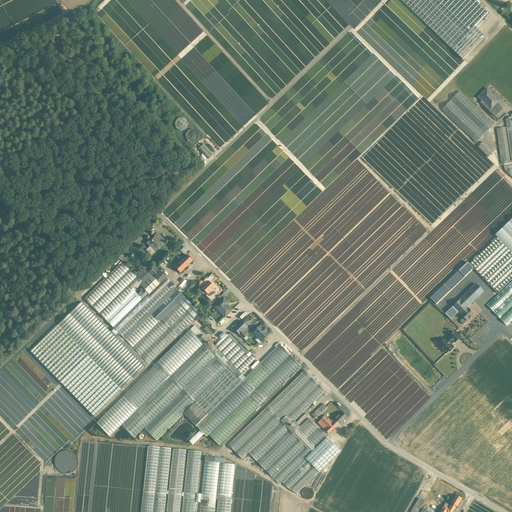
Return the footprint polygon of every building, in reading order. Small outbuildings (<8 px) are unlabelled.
[(489,13),(475,0),(400,0),(453,50),(475,27),(489,13)] [(475,27),(453,50),(463,59),(485,36),(475,27)] [(304,43),(309,54),(306,52),(305,55),(303,54),(304,55),(293,60),(294,62),(290,63),(286,58),(283,60),(287,62),(285,64),(292,72),(288,74),(283,79),(286,80),(283,81),(284,83),(278,86),(279,88),(331,43),(323,39),(315,46),(314,43),(312,47),(311,45),(310,47),(309,45),(304,43)] [(394,67),(394,66),(387,63),(386,67),(383,67),(387,68),(387,70),(388,68),(389,69),(388,72),(386,71),(386,75),(389,75),(389,77),(394,79),(394,81),(399,81),(404,83),(404,79),(403,73),(404,71),(400,69),(398,70),(396,69),(396,68),(394,67)] [(500,100),(487,89),(479,97),(488,106),(486,108),(489,111),(494,106),(496,104),(500,100)] [(494,124),(460,91),(442,110),(476,143),(494,124)] [(501,110),(496,104),(494,106),(497,109),(493,114),(495,116),(501,110)] [(247,134),(249,136),(250,134),(252,136),(257,131),(251,126),(243,134),(245,136),(247,134)] [(505,127),(496,129),(501,163),(503,162),(510,161),(505,127)] [(493,152),(482,142),(478,147),(488,157),(493,152)] [(199,148),(209,159),(215,154),(205,143),(199,148)] [(200,158),(202,160),(203,159),(205,161),(204,162),(205,163),(209,160),(204,154),(200,158)] [(511,218),(495,235),(498,238),(511,252),(511,218)] [(165,241),(157,233),(146,243),(149,246),(150,246),(155,251),(154,251),(155,252),(165,241)] [(511,279),(511,252),(498,238),(470,264),(498,293),(511,279)] [(155,251),(150,246),(149,246),(146,249),(152,255),(155,252),(154,251),(155,251)] [(188,255),(178,265),(179,266),(176,269),(180,273),(186,267),(193,261),(188,255)] [(122,262),(84,298),(114,329),(110,332),(81,302),(30,351),(94,417),(200,314),(166,278),(159,284),(153,277),(148,272),(140,280),(122,262)] [(154,266),(148,272),(153,277),(159,271),(154,266)] [(159,271),(153,277),(159,284),(166,278),(159,271)] [(459,271),(444,285),(449,290),(464,276),(459,271)] [(212,274),(206,279),(212,284),(214,282),(213,281),(216,278),(212,274)] [(212,284),(206,279),(204,281),(199,281),(199,289),(203,289),(206,292),(206,296),(211,302),(222,290),(217,285),(216,286),(213,283),(214,282),(212,284)] [(511,280),(487,305),(506,325),(511,319),(511,280)] [(476,284),(467,293),(474,301),(484,291),(476,284)] [(467,293),(453,306),(461,315),(468,308),(467,307),(474,301),(467,293)] [(224,298),(222,300),(215,307),(225,317),(232,310),(227,304),(229,303),(224,298)] [(468,308),(461,315),(464,318),(460,321),(463,324),(467,321),(474,314),(468,308)] [(205,318),(214,326),(218,322),(209,313),(205,318)] [(242,321),(234,329),(239,335),(240,335),(243,331),(248,327),(242,321)] [(211,336),(214,333),(208,326),(204,329),(211,336)] [(263,329),(261,326),(253,333),(262,341),(269,334),(266,331),(267,331),(264,328),(263,329)] [(190,330),(157,363),(170,377),(171,376),(204,344),(199,339),(190,330)] [(248,337),(243,331),(240,335),(245,340),(248,337)] [(454,332),(449,337),(454,342),(455,343),(460,338),(454,332)] [(226,333),(216,343),(217,344),(214,346),(216,348),(228,336),(228,335),(227,334),(226,333)] [(247,350),(231,333),(228,335),(228,336),(245,352),(247,350)] [(214,346),(204,335),(199,339),(204,344),(209,350),(214,346)] [(245,352),(228,336),(216,348),(241,373),(256,358),(247,350),(245,352)] [(449,337),(446,340),(445,338),(441,342),(442,343),(439,346),(443,350),(443,351),(445,353),(446,353),(449,351),(450,351),(454,348),(452,345),(452,344),(454,342),(449,337)] [(209,350),(204,344),(171,376),(187,393),(195,402),(196,402),(204,411),(238,380),(236,378),(228,370),(227,369),(221,363),(221,362),(209,350)] [(279,344),(245,378),(241,373),(236,378),(238,380),(204,411),(196,402),(184,414),(200,430),(204,434),(206,437),(209,435),(219,446),(300,365),(279,344)] [(216,348),(214,346),(209,350),(221,362),(221,363),(227,369),(228,370),(236,378),(241,373),(216,348)] [(157,363),(96,423),(110,437),(121,425),(170,377),(157,363)] [(305,370),(267,407),(281,421),(286,416),(318,384),(305,370)] [(170,377),(121,425),(134,438),(144,428),(157,441),(184,414),(196,402),(195,402),(187,393),(171,376),(170,377)] [(318,384),(286,416),(293,423),(325,391),(318,384)] [(323,404),(312,415),(315,418),(327,407),(323,404)] [(267,407),(228,445),(242,459),(248,453),(281,421),(267,407)] [(342,412),(333,421),(334,422),(333,423),(332,424),(335,427),(340,423),(341,424),(348,417),(342,412)] [(304,413),(295,421),(298,424),(306,416),(304,413)] [(293,423),(286,416),(281,421),(289,430),(290,431),(297,438),(298,439),(304,445),(305,446),(311,453),(315,449),(297,430),(296,429),(298,428),(293,423)] [(333,423),(325,416),(318,423),(326,430),(325,431),(329,434),(335,427),(332,424),(333,423)] [(327,437),(309,418),(297,430),(315,449),(327,437)] [(281,421),(248,453),(256,461),(289,430),(281,421)] [(200,430),(189,441),(193,445),(204,434),(200,430)] [(290,431),(258,463),(264,469),(297,438),(290,431)] [(311,453),(306,458),(319,472),(341,451),(327,437),(315,449),(311,453)] [(298,439),(265,470),(272,477),(304,445),(298,439)] [(171,449),(148,446),(141,511),(164,511),(166,494),(167,491),(171,449)] [(305,446),(273,478),(279,484),(281,482),(306,458),(311,453),(305,446)] [(173,449),(168,491),(167,491),(166,494),(168,494),(166,511),(179,511),(181,496),(182,493),(186,450),(173,449)] [(188,450),(184,493),(182,493),(181,496),(183,496),(181,511),(194,511),(196,502),(197,494),(201,452),(188,450)] [(58,472),(67,472),(74,472),(74,452),(60,452),(60,461),(58,461),(58,472)] [(306,458),(281,482),(283,484),(288,488),(296,494),(319,472),(306,458)] [(229,511),(235,464),(205,461),(201,494),(197,494),(196,502),(200,503),(199,511),(229,511)] [(46,480),(44,491),(54,492),(55,481),(46,480)] [(302,492),(302,494),(303,496),(304,498),(306,499),(308,499),(310,499),(312,498),(313,496),(314,493),(313,491),(312,489),(310,488),(308,488),(305,488),(304,490),(302,492)] [(462,499),(455,495),(451,503),(452,504),(451,506),(445,503),(442,509),(446,511),(452,511),(456,506),(457,507),(462,499)] [(419,498),(410,511),(417,511),(424,501),(419,498)]
